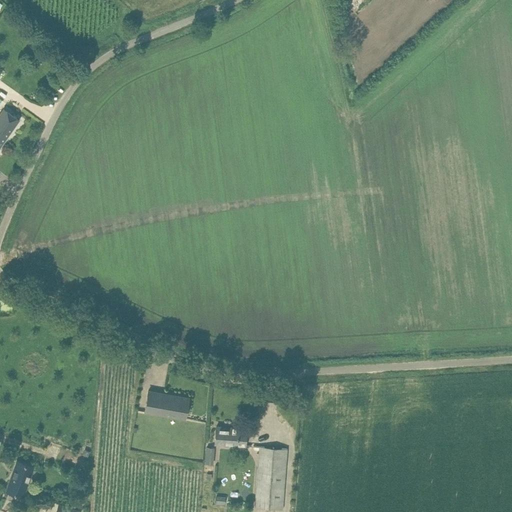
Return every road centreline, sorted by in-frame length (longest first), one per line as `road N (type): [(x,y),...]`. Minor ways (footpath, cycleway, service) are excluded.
road 1 (unclassified): [(511,360),(221,373),(0,275)]
road 2 (unclassified): [(0,237),(47,133),(86,71),(128,44),(235,0)]
